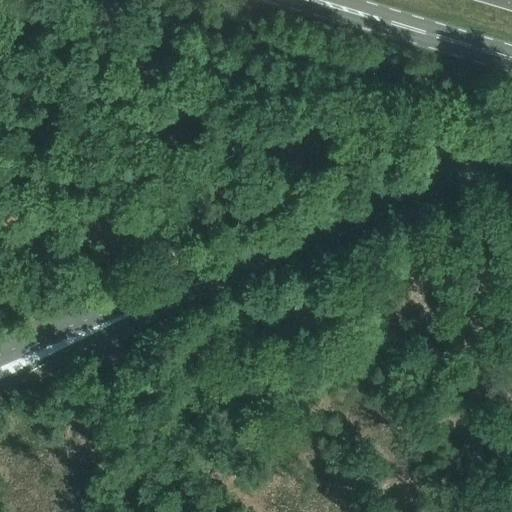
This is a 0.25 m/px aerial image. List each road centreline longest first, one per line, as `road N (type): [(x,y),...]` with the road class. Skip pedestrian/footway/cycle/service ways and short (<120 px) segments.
road 1 (unclassified): [(0,369),(422,190),(484,176),(511,184)]
road 2 (primary): [(511,60),(310,0)]
